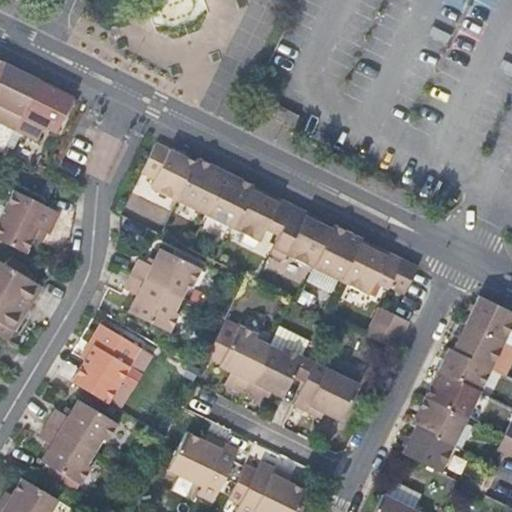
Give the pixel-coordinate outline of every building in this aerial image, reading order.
[(5,62),(0,71),(0,120),(15,128),(39,79),(8,63),(5,62)] [(39,79),(15,128),(36,139),(44,124),(56,130),(73,96),(39,79)] [(299,113),(270,99),(263,113),(292,127),(299,113)] [(153,141),(141,168),(153,174),(149,184),(177,198),(195,161),(153,141)] [(195,161),(177,198),(204,211),(224,170),(197,157),(195,161)] [(224,170),(204,211),(231,224),(249,187),(250,183),(224,170)] [(249,187),(231,224),(258,237),(264,225),(278,232),(292,203),(277,196),(275,199),(249,187)] [(0,211),(0,240),(23,252),(30,237),(35,228),(43,232),(47,233),(57,211),(11,190),(0,211)] [(292,203),(278,232),(270,248),(285,255),(288,251),(313,263),(331,227),(305,214),(306,210),(292,203)] [(313,263),(340,276),(357,239),(359,235),(343,228),(333,223),(331,227),(313,263)] [(35,228),(30,237),(39,241),(43,232),(35,228)] [(388,285),(402,256),(386,249),(385,253),(357,239),(340,276),(367,289),(373,278),(388,286),(388,285)] [(133,258),(126,273),(176,297),(183,282),(187,282),(195,266),(153,245),(144,263),(133,258)] [(403,291),(417,263),(402,256),(388,285),(395,287),(403,291)] [(0,322),(13,330),(22,315),(13,310),(31,280),(0,262),(0,322)] [(176,297),(126,273),(120,287),(129,293),(122,310),(164,329),(172,313),(169,310),(176,297)] [(13,310),(22,315),(40,285),(31,280),(13,310)] [(502,339),(511,319),(511,310),(479,294),(466,321),(502,339)] [(371,321),(400,334),(407,319),(385,308),(379,305),(371,321)] [(222,318),(206,351),(218,358),(216,362),(235,371),(229,381),(244,388),(267,339),(253,332),(254,328),(237,319),(234,323),(223,316),(222,318)] [(511,343),(511,319),(502,339),(511,343)] [(366,331),(395,345),(400,334),(371,321),(366,331)] [(489,365),(502,339),(466,321),(452,348),(489,365)] [(81,354),(85,356),(104,325),(99,322),(81,354)] [(85,356),(70,380),(109,403),(141,347),(104,325),(85,356)] [(267,339),(244,388),(258,395),(264,384),(281,392),(302,350),(284,341),(282,346),(267,339)] [(479,387),(489,365),(452,348),(449,346),(438,367),(479,387)] [(313,356),(293,399),(310,407),(313,402),(323,406),(341,415),(358,377),(313,356)] [(438,367),(424,395),(466,415),(479,387),(438,367)] [(411,422),(415,424),(453,442),(466,415),(424,395),(411,422)] [(54,407),(45,422),(92,449),(100,435),(103,436),(114,420),(74,397),(64,413),(54,407)] [(313,402),(310,407),(320,412),(323,406),(313,402)] [(511,418),(505,433),(498,447),(506,451),(511,454),(511,452),(511,418)] [(92,449),(45,422),(37,437),(47,442),(37,459),(77,481),(87,466),(84,464),(92,449)] [(415,424),(402,450),(440,468),(453,442),(415,424)] [(222,443),(206,436),(186,427),(168,464),(203,480),(200,490),(213,497),(238,444),(224,437),(222,443)] [(209,430),(206,436),(222,443),(224,437),(209,430)] [(293,511),(306,485),(288,476),(273,468),(276,462),(261,455),(235,507),(244,511),(250,511),(254,505),(267,511),(293,511)] [(273,468),(288,476),(290,469),(276,462),(273,468)] [(390,474),(383,488),(416,502),(420,493),(418,489),(398,479),(398,476),(390,474)] [(20,477),(9,495),(2,510),(0,508),(0,511),(47,511),(57,496),(20,477)] [(416,502),(383,488),(371,511),(426,511),(428,509),(415,503),(416,502)] [(0,508),(2,510),(9,495),(4,491),(0,498),(0,508)]
